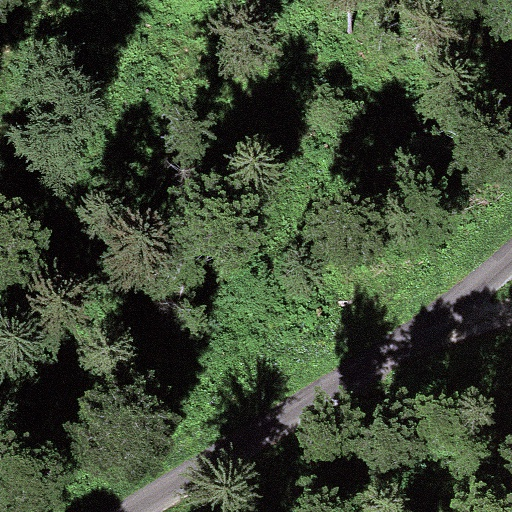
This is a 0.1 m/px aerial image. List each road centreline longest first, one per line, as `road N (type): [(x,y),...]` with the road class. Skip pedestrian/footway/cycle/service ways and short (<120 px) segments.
road 1 (unclassified): [(405,333),(116,511)]
road 2 (unclassified): [(405,333),(511,242)]
